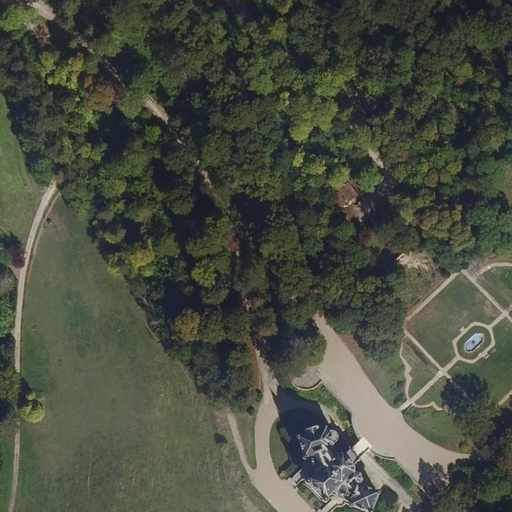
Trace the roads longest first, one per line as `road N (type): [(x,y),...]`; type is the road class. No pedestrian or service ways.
road 1 (track): [(24,0),(61,79),(70,159),(30,238),(20,283),(16,409)]
road 2 (track): [(0,390),(16,409),(10,511)]
